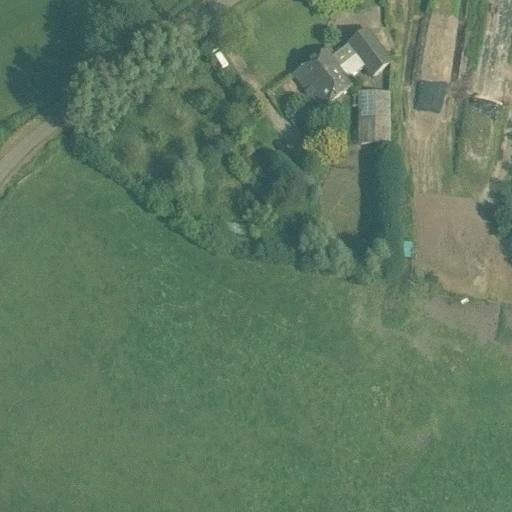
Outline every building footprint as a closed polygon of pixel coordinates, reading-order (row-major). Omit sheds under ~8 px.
[(371,79),(390,64),(366,32),(347,47),(355,57),(364,69),(371,79)] [(511,58),(511,35),(491,35),(490,58),(511,58)] [(364,69),(355,57),(340,69),(326,51),(291,78),(318,113),(353,87),(348,80),(364,69)] [(391,91),(367,91),(366,139),(390,139),(391,91)] [(297,169),(321,155),(309,134),(285,149),(297,169)] [(314,188),(311,175),(293,179),(295,192),(314,188)]
